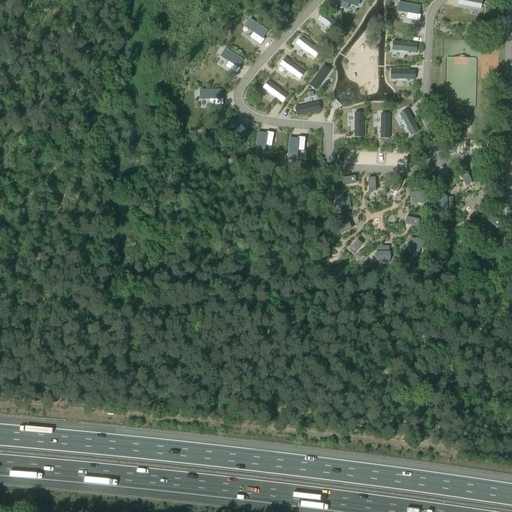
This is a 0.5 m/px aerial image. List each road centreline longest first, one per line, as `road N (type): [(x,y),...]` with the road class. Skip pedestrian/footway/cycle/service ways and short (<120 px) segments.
road 1 (track): [(0,285),(38,281),(92,298),(283,312),(319,362),(511,407)]
road 2 (motorway): [(511,495),(0,436)]
road 3 (motorway): [(0,466),(414,511)]
